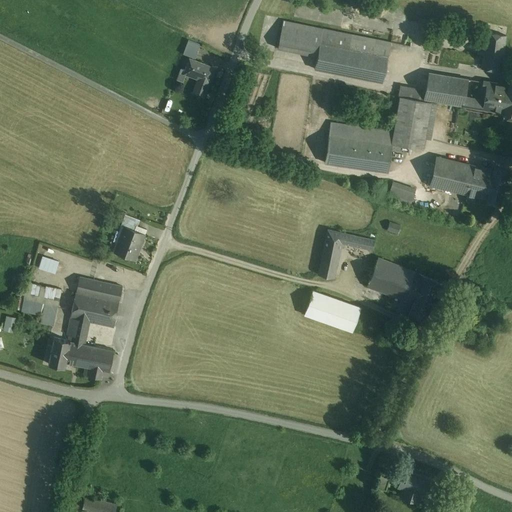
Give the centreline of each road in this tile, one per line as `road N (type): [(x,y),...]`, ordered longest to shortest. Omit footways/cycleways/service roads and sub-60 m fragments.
road 1 (unclassified): [(117,398),(134,323),(256,0)]
road 2 (unclassified): [(117,398),(225,409),(372,439),(511,498)]
road 3 (track): [(0,36),(203,138)]
road 4 (unknown): [(236,51),(387,84)]
